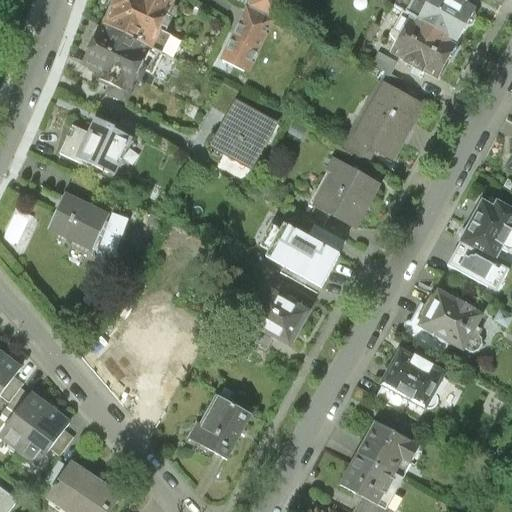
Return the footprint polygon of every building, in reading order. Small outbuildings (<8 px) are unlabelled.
[(142,0),(142,2),(137,0),(114,0),(109,11),(111,13),(104,27),(163,57),(172,39),(160,33),(174,6),(161,0),(142,0)] [(229,0),(247,8),(274,22),(284,0),(229,0)] [(430,0),(427,6),(415,0),(405,0),(399,11),(411,18),(458,45),(476,12),(465,6),(468,1),(467,0),(430,0)] [(248,75),(274,22),(247,8),(221,61),(248,75)] [(437,80),(458,45),(411,18),(391,54),(405,62),(402,66),(422,77),(424,73),(437,80)] [(154,76),(163,57),(104,27),(84,67),(112,81),(105,94),(128,105),(138,85),(142,87),(149,73),(154,76)] [(400,65),(381,55),(375,66),(389,73),(382,85),(406,97),(412,86),(394,76),(400,65)] [(425,108),(406,97),(382,85),(380,83),(344,149),(370,164),(376,152),(395,163),(425,108)] [(208,108),(224,118),(233,103),(237,105),(242,97),(221,85),(208,108)] [(224,118),(207,147),(249,171),(274,127),(237,105),(233,103),(224,118)] [(85,146),(80,157),(117,174),(132,142),(112,132),(114,128),(99,121),(87,147),(85,146)] [(381,187),(334,160),(327,172),(331,174),(313,206),(318,209),(338,221),(356,231),(381,187)] [(107,216),(64,196),(48,230),(90,251),(107,216)] [(460,243),(462,245),(496,264),(511,235),(511,210),(498,203),(495,209),(482,203),(460,243)] [(318,209),(312,221),(332,232),(338,221),(318,209)] [(302,279),(321,289),(341,254),(303,234),(284,269),(302,279)] [(462,245),(449,267),(498,295),(511,272),(496,264),(462,245)] [(296,290),(315,301),(321,289),(302,279),(296,290)] [(277,342),(291,349),(310,315),(266,290),(246,324),(251,327),(277,342)] [(437,293),(418,329),(464,354),(483,318),(437,293)] [(110,344),(157,360),(167,332),(178,335),(184,317),(146,304),(144,311),(124,304),(110,344)] [(251,327),(242,342),(269,357),(277,342),(251,327)] [(453,373),(403,345),(380,385),(387,389),(413,404),(430,414),(453,373)] [(18,369),(0,354),(0,392),(11,378),(18,369)] [(22,386),(11,378),(0,392),(0,397),(9,404),(21,389),(22,386)] [(1,415),(11,422),(30,396),(21,389),(9,404),(1,415)] [(382,398),(407,413),(413,404),(387,389),(382,398)] [(0,436),(0,437),(18,452),(49,411),(30,396),(11,422),(0,436)] [(251,417),(218,399),(203,426),(198,423),(189,440),(227,461),(251,417)] [(68,425),(49,411),(18,452),(37,466),(49,450),(62,432),(68,425)] [(375,425),(358,456),(402,481),(419,449),(375,425)] [(49,450),(58,458),(72,439),(62,432),(49,450)] [(393,497),(402,481),(358,456),(341,486),(362,497),(385,510),(393,497)] [(44,482),(55,490),(68,470),(57,463),(44,482)] [(111,511),(120,499),(70,467),(68,470),(55,490),(47,502),(63,511),(111,511)] [(0,511),(11,511),(20,501),(0,486),(0,511)] [(393,511),(400,500),(393,497),(385,510),(362,497),(353,511),(393,511)]
